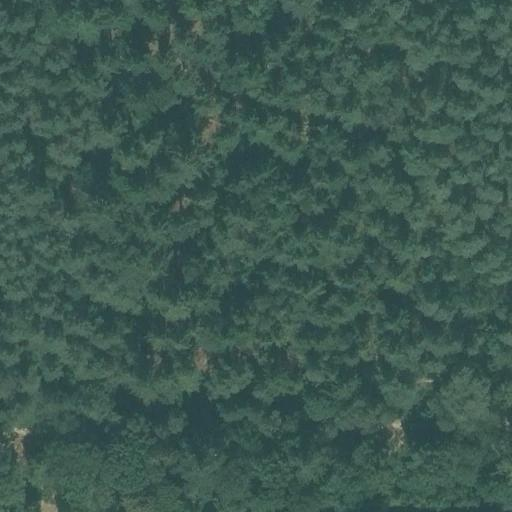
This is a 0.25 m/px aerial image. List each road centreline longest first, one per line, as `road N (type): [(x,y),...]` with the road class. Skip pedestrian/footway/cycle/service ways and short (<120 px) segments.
road 1 (track): [(0,430),(511,427)]
road 2 (track): [(511,507),(284,511)]
